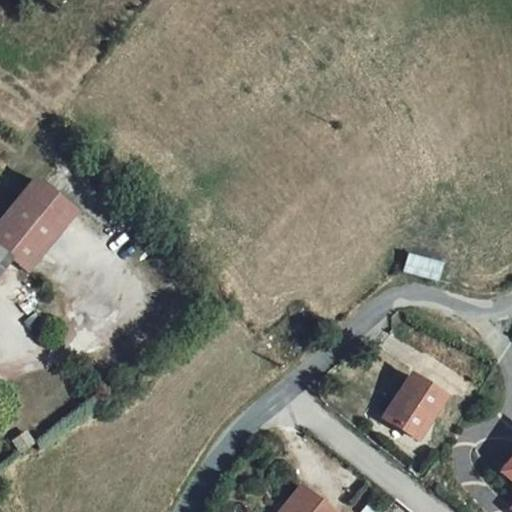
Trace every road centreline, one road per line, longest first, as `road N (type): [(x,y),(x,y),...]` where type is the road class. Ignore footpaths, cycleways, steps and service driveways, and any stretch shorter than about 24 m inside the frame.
road 1 (unclassified): [(280,391),(396,293),(506,316),(511,309)]
road 2 (unclassified): [(280,391),(435,511)]
road 3 (unclassified): [(191,511),(239,428),(280,391)]
